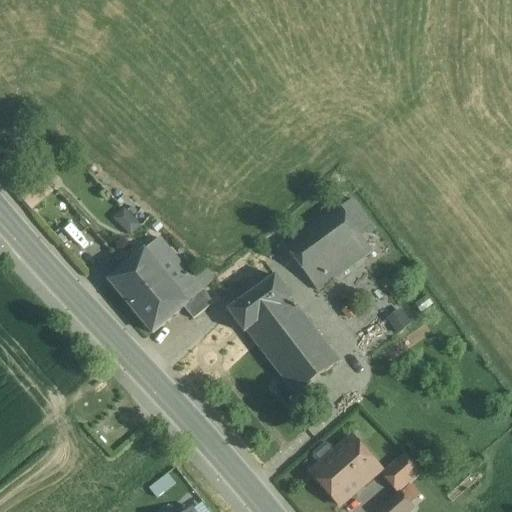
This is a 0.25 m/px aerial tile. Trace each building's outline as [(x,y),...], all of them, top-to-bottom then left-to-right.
[(45,184),(26,200),(34,210),(53,194),(45,184)] [(351,203),(341,210),(354,227),(364,221),(351,203)] [(341,210),(286,249),(317,293),(373,254),(354,227),(341,210)] [(387,244),(368,218),(364,221),(354,227),(373,254),(387,244)] [(203,292),(159,239),(109,282),(153,335),(184,309),(204,292),(203,292)] [(275,279),(229,315),(246,337),(248,335),(296,399),(341,365),(292,301),(275,279)] [(204,292),(184,309),(194,321),(213,306),(205,291),(203,292),(204,292)] [(335,454),(328,446),(324,446),(314,455),(313,459),(320,467),(312,475),(340,508),(381,472),(357,443),(348,451),(344,447),(335,454)] [(405,456),(382,476),(398,494),(421,474),(405,456)] [(400,495),(380,511),(410,511),(413,510),(400,495)]
